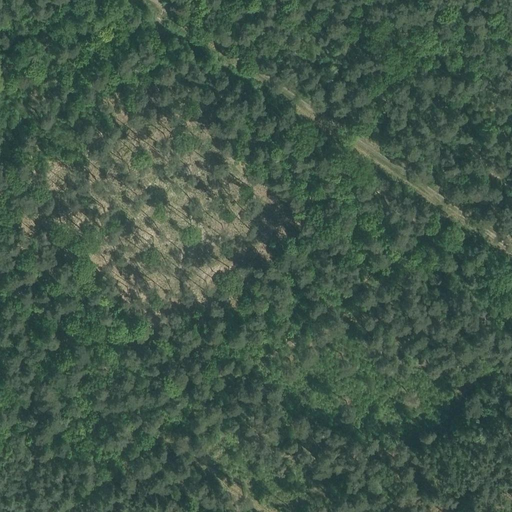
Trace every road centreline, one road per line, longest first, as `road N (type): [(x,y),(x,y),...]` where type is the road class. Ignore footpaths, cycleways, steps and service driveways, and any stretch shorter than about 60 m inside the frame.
road 1 (track): [(37,511),(511,157)]
road 2 (track): [(163,0),(511,245)]
road 3 (track): [(289,511),(0,289)]
